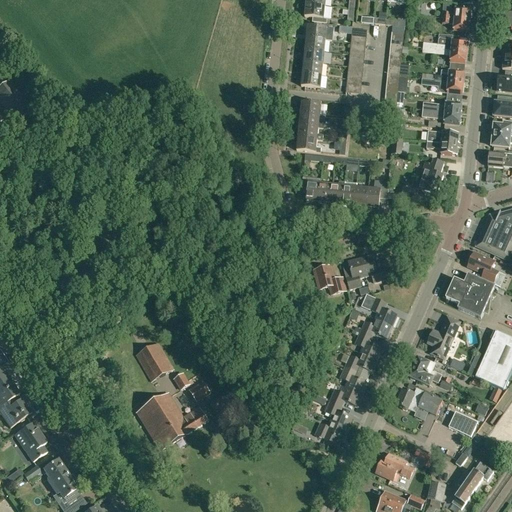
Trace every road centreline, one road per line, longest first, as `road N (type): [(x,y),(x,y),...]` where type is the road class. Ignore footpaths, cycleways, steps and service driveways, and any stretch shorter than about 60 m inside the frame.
road 1 (tertiary): [(331,511),(456,230)]
road 2 (residential): [(298,243),(277,181),(270,121),(282,0)]
road 3 (tertiary): [(130,511),(7,334)]
road 4 (tertiary): [(463,208),(487,0)]
road 5 (residential): [(298,243),(311,251),(424,220),(456,230)]
